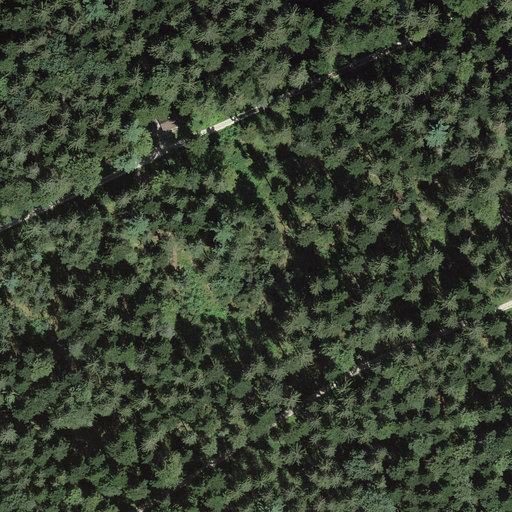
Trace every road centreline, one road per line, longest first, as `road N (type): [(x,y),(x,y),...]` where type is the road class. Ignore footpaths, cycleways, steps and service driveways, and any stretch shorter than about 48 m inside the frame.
road 1 (track): [(496,0),(0,231)]
road 2 (track): [(511,304),(311,395),(139,511)]
